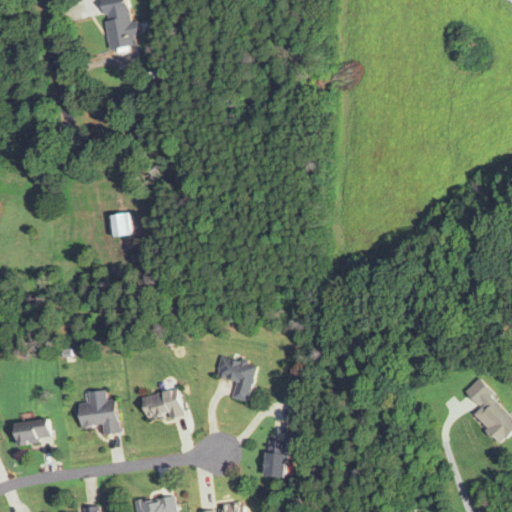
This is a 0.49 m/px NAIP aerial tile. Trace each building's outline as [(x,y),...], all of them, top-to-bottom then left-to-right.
[(140,45),(137,21),(131,22),(127,0),(103,0),(111,49),(140,45)] [(131,236),(131,215),(113,215),(113,236),(131,236)] [(258,364),(222,356),(216,376),(237,381),(233,398),(249,401),(258,364)] [(144,397),(150,422),(185,414),(179,389),(144,397)] [(82,426),(103,424),(104,434),(120,433),(116,398),(107,399),(107,390),(88,392),(90,402),(80,403),(82,426)] [(500,443),(511,431),(511,418),(492,397),(473,414),(500,443)] [(17,423),(19,443),(52,440),(50,419),(17,423)] [(288,477),(288,439),(268,439),(267,477),(288,477)] [(177,511),(176,496),(136,500),(136,511),(177,511)] [(245,511),(245,503),(200,507),(200,511),(245,511)]
